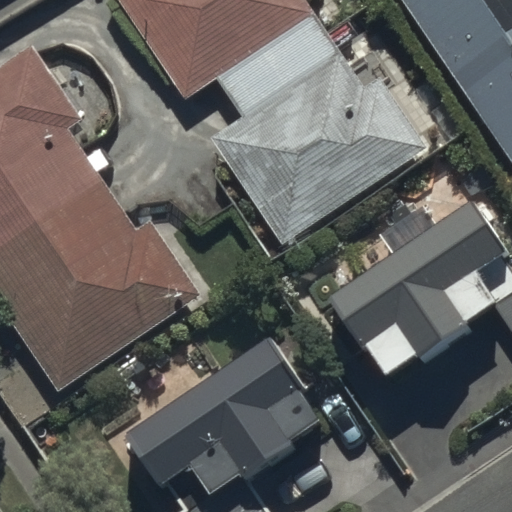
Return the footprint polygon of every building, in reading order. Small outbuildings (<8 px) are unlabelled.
[(131,0),(185,82),(218,61),(242,98),(212,117),(284,228),(426,137),(381,68),(363,79),(312,0),(131,0)] [(511,0),(412,0),(511,149),(511,0)] [(0,55),(0,304),(54,386),(201,288),(150,213),(136,223),(68,122),(84,111),(32,34),(0,55)] [(331,280),(381,352),(411,332),(416,339),(463,306),(458,298),(484,281),(511,321),(511,258),(464,189),(331,280)] [(287,413),(318,392),(267,318),(130,411),(187,494),(176,502),(182,511),(275,511),(234,452),(238,449),(242,454),(292,420),(287,413)]
